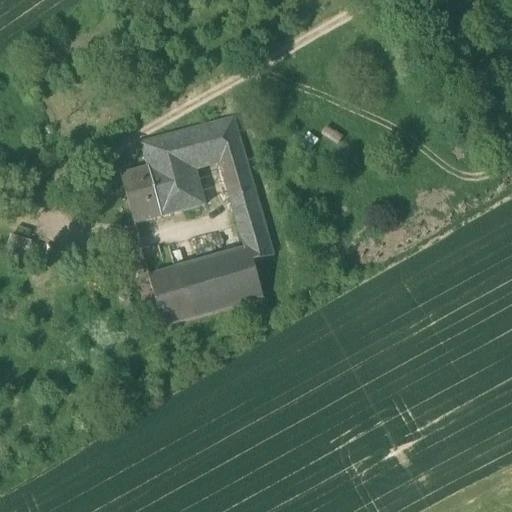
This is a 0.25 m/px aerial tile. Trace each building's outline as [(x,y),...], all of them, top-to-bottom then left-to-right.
[(231,197),(245,250),(249,263),(254,262),(273,252),(237,118),(154,140),(164,175),(152,178),(162,215),(231,197)] [(139,144),(146,168),(149,167),(152,178),(164,175),(154,140),(139,144)] [(162,215),(152,178),(149,167),(146,168),(121,175),(134,223),(162,215)] [(5,252),(26,259),(32,241),(10,235),(5,252)] [(50,247),(32,241),(26,259),(45,265),(50,247)] [(142,248),(149,276),(174,269),(167,245),(162,242),(142,248)] [(263,298),(254,262),(249,263),(245,250),(174,269),(149,276),(163,325),(263,298)]
